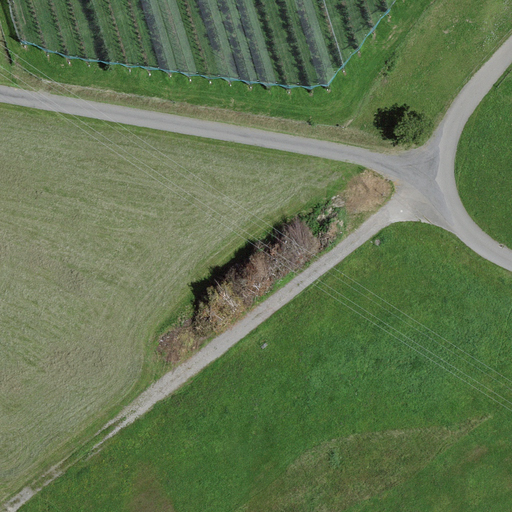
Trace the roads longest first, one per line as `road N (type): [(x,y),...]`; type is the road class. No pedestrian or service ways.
road 1 (track): [(2,511),(429,187),(388,163),(0,93)]
road 2 (unclassified): [(511,260),(453,220),(429,187),(433,161),(463,104),(511,50)]
